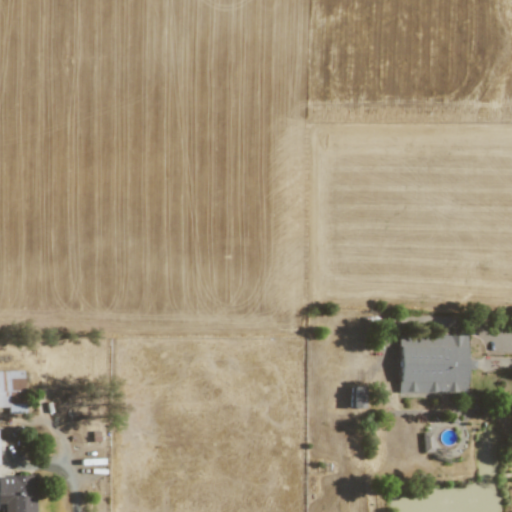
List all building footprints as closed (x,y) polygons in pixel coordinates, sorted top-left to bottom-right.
[(464,392),(464,369),(473,368),(473,359),(465,359),(464,335),(396,336),(397,393),(464,392)] [(0,407),(6,407),(7,414),(23,413),(23,370),(0,370),(0,407)] [(361,408),(361,386),(348,386),(348,407),(361,408)] [(431,432),(421,432),(421,452),(431,451),(431,432)] [(34,511),(34,475),(0,475),(0,502),(3,503),(3,511),(34,511)]
